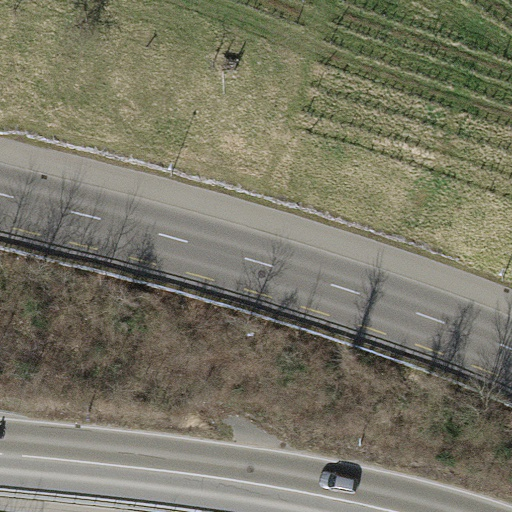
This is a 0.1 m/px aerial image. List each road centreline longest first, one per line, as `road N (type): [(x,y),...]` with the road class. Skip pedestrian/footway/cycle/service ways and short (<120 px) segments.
road 1 (tertiary): [(0,193),(257,261),(511,350)]
road 2 (primary): [(0,453),(173,470),(399,511)]
